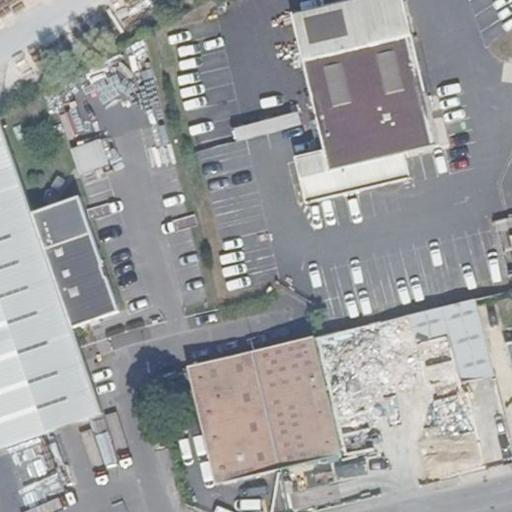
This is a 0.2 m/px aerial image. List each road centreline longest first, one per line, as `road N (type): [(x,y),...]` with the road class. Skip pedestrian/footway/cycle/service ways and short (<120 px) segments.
road 1 (unknown): [(484,93),(488,145),(473,174),(436,209),(346,241),(313,238),(283,222),(255,150)]
road 2 (residential): [(163,511),(122,378),(139,351),(280,317)]
road 3 (unknown): [(183,340),(119,104)]
